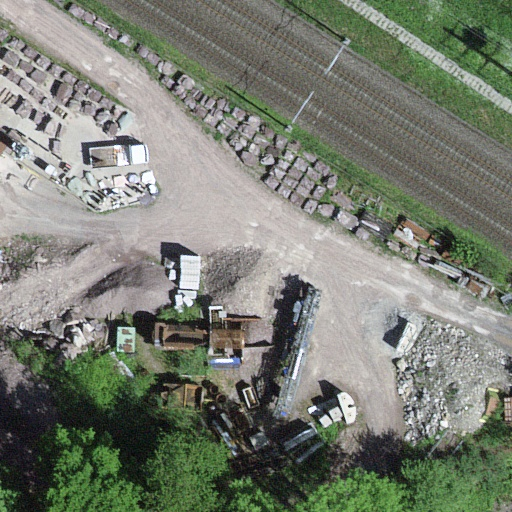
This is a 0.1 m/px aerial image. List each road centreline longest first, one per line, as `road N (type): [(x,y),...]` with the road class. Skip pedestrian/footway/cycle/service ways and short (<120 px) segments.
road 1 (track): [(14,0),(149,101),(364,332)]
road 2 (track): [(364,332),(377,447),(316,511)]
road 3 (track): [(511,329),(434,321),(364,332)]
road 4 (track): [(87,511),(0,424)]
